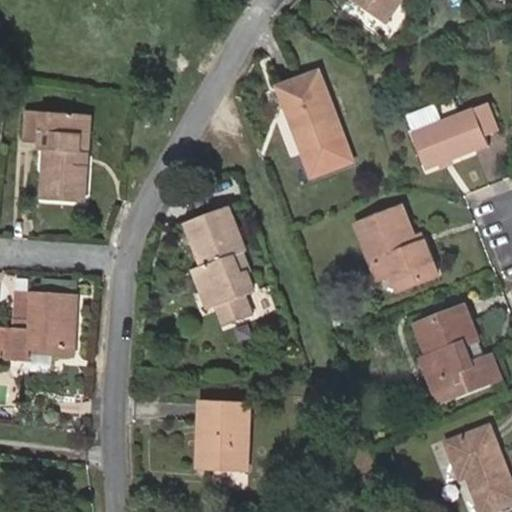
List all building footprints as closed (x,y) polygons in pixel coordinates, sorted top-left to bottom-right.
[(386,0),(343,0),(374,19),(386,0)] [(311,72),(271,88),(297,153),(337,137),(311,72)] [(479,101),(468,106),(479,133),(490,128),(479,101)] [(406,131),(421,168),(483,143),(468,106),(437,119),(431,102),(402,113),(408,130),(406,131)] [(63,146),(65,106),(11,104),(9,134),(25,135),(25,144),(30,144),(27,193),(68,196),(69,157),(56,156),(57,146),(63,146)] [(73,107),(65,106),(63,146),(57,146),(56,156),(69,157),(73,107)] [(416,244),(413,237),(400,206),(354,224),(371,264),(384,259),(391,274),(397,289),(437,272),(424,241),(416,244)] [(230,257),(240,254),(222,209),(183,223),(200,267),(195,270),(210,310),(215,308),(223,326),(247,316),(240,297),(249,294),(241,272),(236,274),(230,257)] [(421,234),(413,237),(416,244),(424,241),(421,234)] [(246,270),(240,254),(230,257),(236,274),(241,272),(246,270)] [(384,259),(371,264),(377,279),(391,274),(384,259)] [(47,344),(64,344),(66,290),(22,288),(20,325),(4,324),(2,356),(21,356),(21,350),(47,351),(47,344)] [(463,324),(472,320),(465,303),(416,322),(430,355),(447,398),(501,375),(493,354),(477,359),(470,341),(463,324)] [(479,337),(472,320),(463,324),(470,341),(479,337)] [(447,398),(430,355),(422,358),(439,401),(447,398)] [(198,425),(196,468),(240,469),(242,405),(193,403),(192,425),(198,425)] [(511,474),(491,422),(448,439),(463,476),(470,474),(484,509),(511,498),(511,474)]
